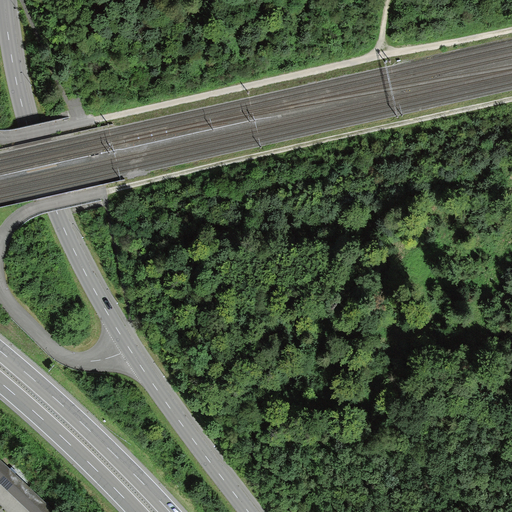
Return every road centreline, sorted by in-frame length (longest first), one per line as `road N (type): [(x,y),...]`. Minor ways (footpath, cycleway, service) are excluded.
road 1 (secondary): [(246,511),(121,339),(55,208),(18,89),(5,0)]
road 2 (track): [(511,98),(116,188)]
road 3 (track): [(380,54),(74,122)]
road 4 (motorway): [(168,511),(0,348)]
road 5 (motorway): [(0,381),(137,511)]
road 6 (track): [(380,54),(511,26)]
